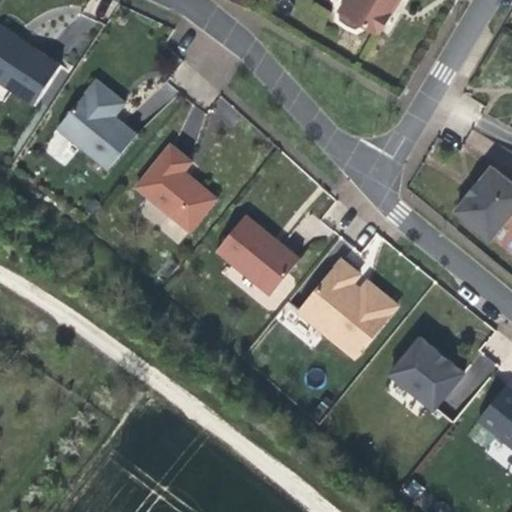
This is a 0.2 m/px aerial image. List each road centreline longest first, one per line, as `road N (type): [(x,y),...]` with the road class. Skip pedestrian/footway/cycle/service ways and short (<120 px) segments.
road 1 (track): [(322,511),(250,447),(0,277)]
road 2 (residential): [(180,0),(245,44),(373,186)]
road 3 (unclassified): [(487,0),(373,186)]
road 4 (residential): [(373,186),(511,304)]
